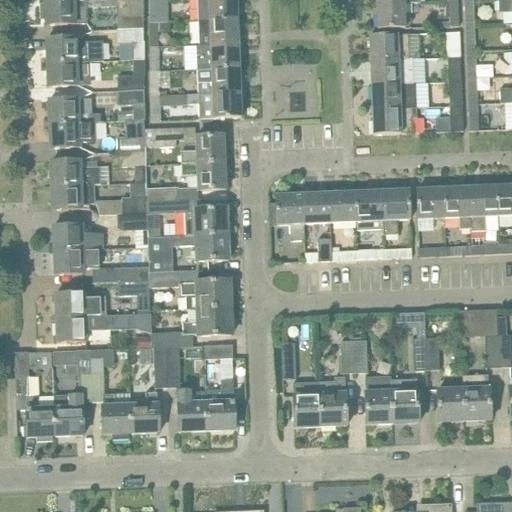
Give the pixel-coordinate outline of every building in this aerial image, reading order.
[(142,0),(116,0),(117,30),(143,29),(142,0)] [(158,0),(148,0),(149,24),(159,24),(158,0)] [(237,20),(236,0),(196,0),(198,22),(237,20)] [(472,0),(463,0),(465,27),(474,27),(472,0)] [(511,0),(497,0),(498,12),(511,11),(511,0)] [(85,1),(44,2),(44,6),(40,6),(41,20),(45,20),(45,27),(86,25),(85,1)] [(457,2),(450,2),(451,32),(459,31),(457,2)] [(404,4),(376,5),(377,30),(405,29),(404,4)] [(237,20),(198,22),(199,46),(211,46),(238,45),(237,20)] [(159,24),(149,24),(149,48),(159,48),(159,24)] [(474,27),(465,27),(466,53),(475,53),(474,27)] [(143,61),(143,29),(117,30),(118,44),(132,44),(132,61),(143,61)] [(459,31),(451,32),(452,59),(460,59),(459,31)] [(370,63),(397,62),(396,36),(369,37),(370,63)] [(100,45),(75,46),(75,39),(46,40),(47,65),(76,63),(101,63),(100,45)] [(211,46),(211,63),(197,63),(197,71),(239,69),(238,45),(211,46)] [(159,73),(159,48),(149,48),(149,73),(159,73)] [(475,53),(466,53),(467,79),(476,79),(475,53)] [(460,59),(452,59),(453,83),(461,82),(460,59)] [(143,61),(132,61),(132,77),(117,78),(118,92),(144,91),(143,61)] [(397,62),(370,63),(371,87),(398,86),(397,62)] [(76,63),(47,65),(47,88),(77,87),(76,63)] [(239,69),(197,71),(198,97),(213,96),(213,95),(240,94),(239,69)] [(159,97),(159,73),(149,73),(150,97),(159,97)] [(477,105),(476,79),(467,79),(468,106),(477,105)] [(461,82),(453,83),(448,83),(449,108),(453,108),(462,108),(461,82)] [(420,85),(398,86),(371,87),(372,112),(421,110),(420,85)] [(511,90),(499,91),(500,105),(511,104),(511,90)] [(144,91),(118,92),(118,107),(132,107),(133,116),(119,116),(119,122),(144,121),(144,91)] [(241,119),(240,94),(213,95),(213,96),(198,97),(189,97),(189,107),(199,107),(200,121),(241,119)] [(159,97),(150,97),(150,123),(160,123),(159,97)] [(91,102),(77,102),(77,101),(48,102),(49,126),(92,124),(91,102)] [(478,132),(477,105),(468,106),(469,133),(478,132)] [(463,133),(462,108),(453,108),(454,133),(463,133)] [(421,111),(421,110),(372,112),(373,136),(412,135),(411,112),(421,111)] [(144,121),(119,122),(119,123),(125,123),(125,139),(115,139),(116,153),(145,152),(145,148),(144,131),(144,121)] [(94,124),(92,124),(49,126),(49,150),(79,149),(79,144),(95,143),(94,124)] [(223,137),(196,138),(196,129),(175,130),(176,141),(196,141),(196,151),(181,152),(181,165),(224,163),(223,137)] [(175,130),(144,131),(145,148),(176,147),(176,141),(175,130)] [(145,169),(145,152),(116,153),(116,169),(130,169),(145,169)] [(97,162),(80,162),(50,163),(51,187),(93,185),(108,185),(107,169),(97,169),(97,162)] [(225,191),(224,163),(181,165),(182,178),(197,178),(198,192),(225,191)] [(146,198),(146,190),(146,183),(130,184),(131,199),(146,198)] [(93,185),(51,187),(52,211),(81,210),(81,206),(94,205),(93,185)] [(511,187),(496,188),(497,217),(511,216),(511,187)] [(497,217),(496,188),(469,189),(471,231),(471,234),(484,233),(483,218),(497,217)] [(177,189),(146,190),(146,198),(146,202),(177,201),(177,189)] [(471,231),(469,189),(442,190),(444,220),(457,219),(457,232),(471,231)] [(444,220),(442,190),(416,191),(417,221),(444,220)] [(397,237),(396,222),(409,221),(408,192),(381,193),(383,231),(383,238),(397,237)] [(381,193),(354,194),(356,223),(356,232),(383,231),(381,193)] [(356,223),(354,194),(328,195),(329,224),(356,223)] [(328,195),(302,196),(303,226),(329,224),(328,195)] [(303,226),(302,196),(275,197),(277,227),(289,226),(289,243),(304,242),(303,226)] [(122,199),(123,215),(147,214),(146,202),(146,198),(131,199),(122,199)] [(177,201),(146,202),(147,214),(147,216),(178,215),(177,201)] [(226,210),(194,211),(186,211),(187,237),(227,235),(226,210)] [(147,216),(147,214),(123,215),(117,215),(117,228),(123,232),(147,231),(147,216)] [(101,236),(82,236),(82,227),(52,228),(53,252),(83,251),(97,250),(101,250),(101,236)] [(227,235),(187,237),(147,238),(148,261),(174,260),(173,246),(195,245),(196,263),(228,262),(227,235)] [(318,254),(305,255),(305,264),(331,263),(331,254),(330,240),(318,241),(318,254)] [(511,255),(511,245),(498,247),(498,256),(511,255)] [(498,256),(498,247),(471,248),(472,257),(498,256)] [(472,257),(471,248),(445,249),(445,258),(472,257)] [(445,258),(445,249),(419,250),(419,259),(445,258)] [(98,275),(97,250),(83,251),(53,252),(54,276),(98,275)] [(384,251),(384,261),(411,259),(411,250),(384,251)] [(384,261),(384,251),(357,252),(358,262),(384,261)] [(358,262),(357,252),(331,254),(331,263),(358,262)] [(149,274),(148,270),(118,271),(118,283),(149,281),(149,274)] [(197,272),(179,273),(180,287),(180,297),(196,297),(196,310),(230,309),(229,282),(197,283),(197,272)] [(174,273),(149,274),(149,281),(149,283),(149,289),(180,287),(179,273),(174,273)] [(149,281),(118,283),(119,298),(149,297),(149,289),(149,283),(149,281)] [(96,318),(104,318),(103,299),(84,299),(84,295),(55,296),(55,320),(96,318)] [(230,309),(196,310),(197,323),(182,324),(182,333),(150,334),(151,349),(165,349),(178,348),(178,349),(192,349),(192,336),(197,336),(197,338),(231,336),(230,309)] [(485,338),(497,337),(496,319),(496,313),(460,315),(461,339),(485,338)] [(138,317),(104,318),(96,318),(55,320),(56,344),(86,343),(85,331),(138,329),(150,334),(149,316),(138,317)] [(506,319),(496,319),(497,337),(507,337),(506,319)] [(424,325),(413,326),(414,340),(425,339),(424,325)] [(497,337),(485,338),(486,370),(498,369),(497,337)] [(497,337),(498,369),(510,369),(509,337),(507,337),(497,337)] [(149,338),(132,339),(132,350),(134,350),(149,349),(149,338)] [(426,373),(425,341),(413,341),(414,373),(426,373)] [(437,341),(425,341),(426,373),(438,372),(437,341)] [(354,376),(352,344),(341,345),(342,376),(354,376)] [(352,344),(354,376),(366,375),(365,344),(352,344)] [(295,381),(294,345),(281,345),(282,381),(295,381)] [(204,361),(220,360),(232,360),(232,347),(204,348),(204,361)] [(178,348),(165,349),(167,389),(180,389),(179,372),(178,349),(178,348)] [(165,349),(151,349),(151,350),(153,350),(154,373),(155,390),(167,389),(165,349)] [(150,350),(138,350),(138,367),(152,366),(151,350),(150,350)] [(90,376),(89,351),(77,352),(78,353),(78,354),(78,360),(78,376),(90,376)] [(89,351),(90,376),(102,375),(102,368),(114,368),(113,351),(89,351)] [(54,397),(37,398),(29,398),(27,354),(14,354),(16,411),(26,411),(27,439),(37,438),(38,442),(52,442),(52,438),(55,438),(54,409),(54,397)] [(392,425),(391,392),(390,378),(364,379),(366,426),(392,425)] [(489,389),(476,390),(475,378),(462,378),(463,390),(464,423),(490,422),(489,389)] [(346,427),(345,395),(344,379),(334,380),(334,383),(318,384),(320,428),(346,427)] [(206,403),(207,432),(235,431),(233,382),(220,382),(221,403),(206,403)] [(320,428),(318,384),(292,385),(294,429),(320,428)] [(464,423),(463,390),(437,391),(438,424),(464,423)] [(391,392),(392,425),(418,424),(417,391),(391,392)] [(207,432),(206,403),(190,404),(189,392),(177,393),(178,433),(207,432)] [(145,406),(129,406),(130,435),(159,434),(157,393),(144,394),(145,406)] [(129,395),(113,395),(101,396),(102,436),(113,435),(113,441),(127,440),(127,435),(130,435),(129,406),(129,395)] [(69,408),(54,409),(55,438),(83,437),(81,396),(68,397),(69,408)]
